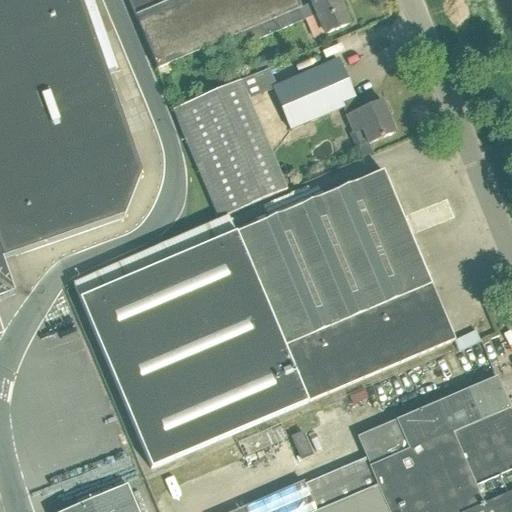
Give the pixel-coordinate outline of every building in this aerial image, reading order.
[(0,0),(0,301),(13,297),(1,263),(124,221),(141,177),(79,0),(0,0)] [(126,0),(135,19),(179,0),(126,0)] [(179,0),(135,19),(156,71),(234,38),(238,50),(315,18),(323,37),(347,28),(335,0),(324,0),(299,10),(295,0),(179,0)] [(254,62),(259,74),(281,64),(276,52),(254,62)] [(336,63),(277,88),(271,90),(288,130),(301,124),(335,112),(336,114),(342,111),(346,119),(350,129),(356,126),(365,147),(393,136),(380,104),(355,115),(351,102),(340,72),(336,63)] [(241,84),(173,112),(220,223),(227,219),(287,194),(249,102),(241,84)] [(227,219),(220,223),(71,286),(151,472),(305,407),(452,344),(430,288),(381,173),(234,236),(227,219)] [(472,511),(481,509),(482,501),(455,438),(510,414),(509,412),(508,412),(495,382),(477,390),(358,440),(366,459),(240,511),(472,511)] [(511,511),(511,418),(510,414),(455,438),(482,501),(481,509),(472,511),(511,511)] [(298,464),(310,459),(300,436),(288,441),(298,464)] [(136,511),(126,488),(69,511),(136,511)]
